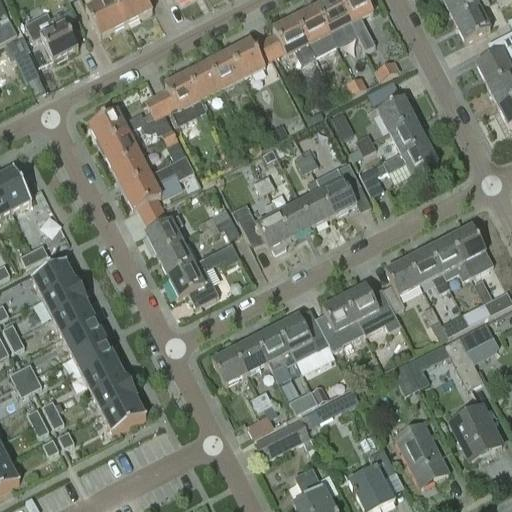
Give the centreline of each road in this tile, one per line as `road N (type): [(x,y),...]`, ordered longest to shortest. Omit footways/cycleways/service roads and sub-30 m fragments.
road 1 (residential): [(167,353),(493,186)]
road 2 (residential): [(167,353),(47,115)]
road 3 (residential): [(47,115),(264,0)]
road 4 (residential): [(493,186),(395,0)]
road 5 (residential): [(215,446),(87,511)]
